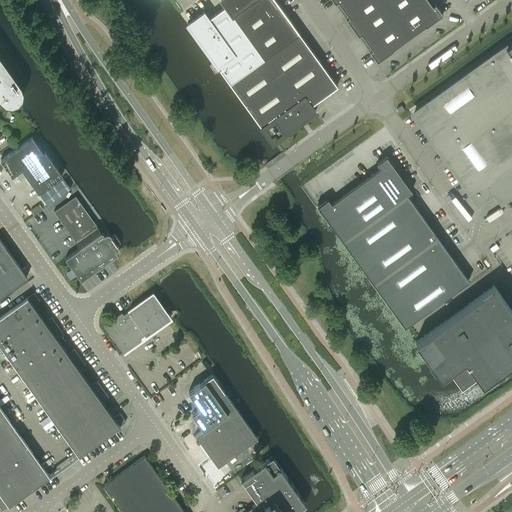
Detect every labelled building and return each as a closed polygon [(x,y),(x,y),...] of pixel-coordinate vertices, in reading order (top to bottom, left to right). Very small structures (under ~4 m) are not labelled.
[(225,5),(263,58),(299,32),(275,0),(221,0),(225,5)] [(337,1),(343,8),(354,0),(332,0),(334,3),(337,1)] [(382,0),(354,0),(343,8),(349,16),(346,18),(352,27),(385,3),(382,0)] [(388,0),(385,3),(396,19),(422,0),(388,0)] [(427,0),(422,0),(396,19),(409,37),(425,25),(425,26),(442,14),(435,3),(432,5),(427,0)] [(361,33),(366,41),(396,19),(385,3),(352,27),(358,35),(361,33)] [(220,70),(229,82),(263,58),(225,5),(208,17),(203,11),(186,23),(219,68),(221,66),(222,68),(220,70)] [(393,48),(409,37),(396,19),(366,41),(372,49),(369,51),(377,61),(394,49),(393,48)] [(299,32),(263,58),(229,82),(261,127),(273,118),(284,133),(315,111),(310,104),(337,85),(299,32)] [(493,189),(501,199),(511,190),(511,41),(505,46),(506,48),(496,55),(494,54),(413,112),(477,200),(493,189)] [(0,100),(1,102),(3,103),(5,104),(7,105),(10,105),(11,105),(14,104),(17,103),(18,102),(19,100),(21,98),(22,95),(23,94),(23,91),(23,89),(22,87),(21,85),(0,55),(0,100)] [(31,137),(0,159),(0,160),(11,176),(21,169),(38,192),(61,175),(44,151),(42,152),(31,137)] [(327,197),(317,205),(316,205),(328,221),(370,279),(404,326),(408,323),(468,280),(450,254),(425,218),(424,218),(407,194),(411,190),(397,171),(398,171),(386,155),(376,162),(379,167),(364,178),(330,202),(327,197)] [(63,178),(40,194),(47,204),(70,188),(63,178)] [(64,258),(80,280),(118,254),(115,251),(118,249),(118,246),(117,244),(120,241),(114,233),(111,235),(109,233),(106,233),(104,234),(102,231),(101,232),(75,195),(53,211),(79,247),(64,258)] [(39,204),(30,210),(33,215),(42,208),(39,204)] [(0,295),(26,276),(0,239),(0,295)] [(481,383),(511,360),(511,310),(493,284),(415,341),(440,376),(449,369),(460,384),(475,373),(481,383)] [(0,315),(0,340),(39,313),(33,305),(39,300),(33,292),(0,315)] [(169,317),(152,293),(122,314),(119,313),(105,323),(104,327),(121,351),(125,351),(139,341),(139,338),(169,317)] [(39,313),(0,340),(0,345),(9,358),(57,324),(51,316),(44,321),(39,313)] [(57,324),(9,358),(21,374),(61,345),(56,337),(62,332),(57,324)] [(61,345),(21,374),(32,390),(79,356),(74,348),(67,353),(61,345)] [(79,356),(32,390),(44,406),(84,377),(79,369),(85,365),(79,356)] [(194,433),(217,465),(257,437),(212,374),(188,391),(199,406),(191,412),(202,428),(194,433)] [(84,377),(44,406),(55,422),(102,388),(96,380),(90,385),(84,377)] [(102,388),(55,422),(66,438),(107,409),(101,401),(108,397),(102,388)] [(107,409),(66,438),(78,454),(125,421),(119,412),(113,417),(107,409)] [(3,411),(0,413),(0,437),(14,427),(3,411)] [(14,427),(0,437),(0,461),(26,443),(14,427)] [(26,443),(0,461),(0,485),(37,459),(26,443)] [(37,459),(0,485),(0,493),(2,496),(0,497),(0,506),(2,509),(49,475),(37,459)]
